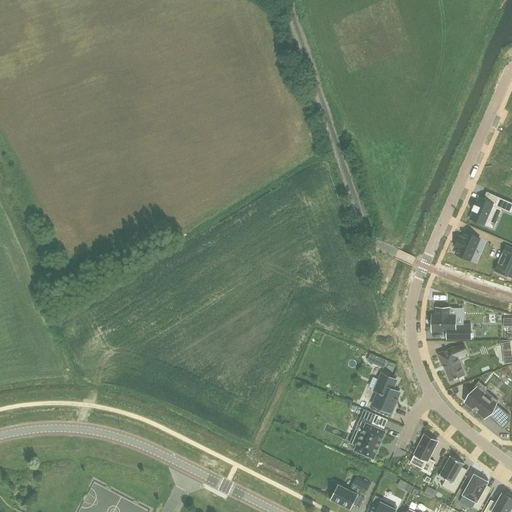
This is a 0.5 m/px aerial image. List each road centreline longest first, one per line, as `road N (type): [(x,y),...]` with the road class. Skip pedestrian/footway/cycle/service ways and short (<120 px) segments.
road 1 (residential): [(511,70),(413,294),(414,358),(426,390)]
road 2 (unclassified): [(367,237),(286,0)]
road 3 (tertiary): [(0,436),(61,427),(98,432),(190,468)]
